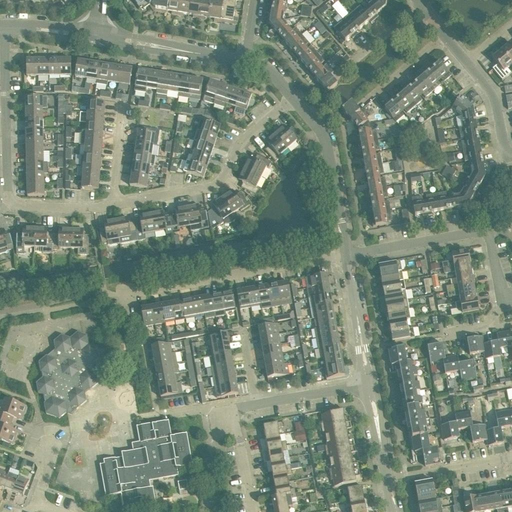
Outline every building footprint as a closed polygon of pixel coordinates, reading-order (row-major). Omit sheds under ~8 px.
[(168,0),(146,0),(137,7),(140,10),(142,9),(143,11),(149,7),(154,13),(165,15),(166,12),(167,12),(168,0)] [(177,16),(179,0),(168,0),(167,12),(172,13),(171,15),(177,16)] [(188,16),(190,0),(179,0),(177,16),(183,17),(183,15),(188,16)] [(198,20),(201,0),(190,0),(188,16),(193,16),(193,19),(198,20)] [(209,19),(212,1),(203,0),(201,0),(198,20),(204,21),(204,18),(209,19)] [(240,2),(240,0),(222,0),(222,3),(223,3),(222,8),(235,10),(236,2),(240,2)] [(284,10),(285,0),(273,0),(273,3),(270,2),(269,7),(284,10)] [(373,0),(373,2),(385,9),(386,0),(373,0)] [(223,3),(222,3),(212,1),(209,19),(214,20),(214,22),(220,23),(221,21),(220,21),(222,8),(223,3)] [(376,16),(385,9),(373,2),(364,9),(374,21),(378,18),(376,16)] [(283,21),(284,10),(269,7),(269,12),(271,12),(269,25),(283,21)] [(364,9),(363,11),(360,7),(352,13),(363,27),(369,22),(370,24),(374,21),(364,9)] [(233,19),(235,10),(222,8),(220,21),(221,21),(225,22),(225,24),(237,26),(238,20),(233,19)] [(358,32),(363,27),(352,13),(344,20),(347,23),(345,24),(356,37),(359,34),(358,32)] [(279,40),(290,30),(283,21),(269,25),(277,35),(275,37),(279,40)] [(341,22),(334,29),(345,42),(350,38),(352,40),(356,37),(345,24),(344,26),(341,22)] [(288,48),(302,37),(295,29),(292,32),(290,30),(279,40),(282,44),(284,42),(288,48)] [(294,59),(306,48),(305,47),(308,44),(302,37),(288,48),(293,53),(291,55),(294,59)] [(511,47),(509,44),(501,52),(511,65),(511,47)] [(304,66),(317,55),(311,47),(307,50),(306,48),(294,59),(297,62),(299,60),(304,66)] [(507,69),(511,65),(501,52),(492,59),(497,66),(492,70),(501,81),(511,74),(507,69)] [(309,77),(322,67),(320,65),(324,62),(317,55),(304,66),(308,71),(306,73),(309,77)] [(27,77),(38,77),(38,60),(26,60),(27,77)] [(38,77),(49,77),(49,60),(38,60),(38,77)] [(49,77),(59,77),(59,60),(49,60),(49,77)] [(59,77),(71,77),(71,60),(59,60),(59,77)] [(86,80),(89,63),(78,61),(75,78),(86,80)] [(97,81),(100,65),(89,63),(86,80),(97,81)] [(428,69),(439,82),(440,80),(443,84),(451,77),(440,63),(434,68),(432,66),(428,69)] [(108,83),(110,66),(100,65),(97,81),(96,85),(107,87),(108,83)] [(118,85),(121,68),(110,66),(108,83),(118,85)] [(330,78),(329,77),(333,73),(326,66),(323,68),(322,67),(309,77),(313,81),(315,79),(320,86),(327,94),(337,86),(330,78)] [(121,68),(118,85),(129,86),(132,70),(121,68)] [(437,83),(439,82),(428,69),(425,72),(426,74),(421,79),(432,93),(440,86),(437,83)] [(146,89),(149,72),(138,71),(134,92),(145,94),(146,89)] [(157,91),(159,74),(149,72),(146,89),(157,91)] [(168,92),(170,76),(159,74),(157,91),(156,95),(167,96),(167,92),(168,92)] [(178,94),(181,77),(170,76),(168,92),(178,94)] [(188,100),(191,79),(181,77),(178,94),(177,98),(188,100)] [(191,79),(188,100),(199,101),(203,81),(191,79)] [(425,99),(432,93),(421,79),(416,84),(414,82),(410,85),(420,97),(421,97),(422,96),(425,99)] [(214,106),(220,86),(210,82),(203,102),(214,106)] [(424,100),(421,97),(420,97),(410,85),(406,88),(408,90),(403,94),(414,108),(424,100)] [(225,105),(231,89),(220,86),(214,106),(224,109),(225,105)] [(235,108),(241,92),(231,89),(225,105),(235,108)] [(235,108),(234,114),(243,117),(245,112),(246,112),(249,105),(250,100),(252,96),(241,92),(235,108)] [(407,114),(414,108),(403,94),(397,99),(395,97),(392,100),(402,112),(404,111),(407,114)] [(463,102),(465,100),(461,97),(451,109),(461,117),(473,110),(463,102)] [(42,109),(47,109),(47,98),(25,98),(25,110),(42,109)] [(401,114),(402,112),(392,100),(388,103),(390,105),(384,110),(395,124),(403,117),(401,114)] [(104,114),(105,103),(88,102),(87,113),(104,114)] [(359,112),(358,110),(352,103),(342,111),(348,119),(354,126),(352,128),(355,131),(367,122),(368,121),(366,120),(370,117),(363,109),(359,112)] [(42,120),(42,109),(25,110),(26,120),(42,120)] [(477,121),(475,121),(473,110),(461,117),(463,128),(476,126),(478,126),(477,121)] [(103,125),(104,114),(87,113),(86,124),(103,125)] [(26,131),(43,130),(42,120),(26,120),(26,131)] [(217,137),(220,127),(200,120),(197,131),(201,132),(217,137)] [(377,141),(376,131),(372,132),(371,130),(370,130),(369,124),(367,122),(355,131),(356,138),(359,137),(360,144),(377,141)] [(102,136),(103,125),(86,124),(86,135),(102,136)] [(417,129),(414,126),(413,124),(404,132),(407,136),(417,129)] [(479,132),(477,133),(476,126),(463,128),(458,129),(460,139),(464,138),(464,140),(480,137),(479,132)] [(293,128),(288,132),(283,127),(274,134),(287,149),(296,142),(297,144),(302,140),(293,128)] [(138,132),(137,144),(153,146),(157,146),(160,131),(143,128),(143,133),(138,132)] [(26,142),(43,142),(43,130),(26,131),(26,142)] [(213,148),(217,137),(201,132),(197,131),(194,141),(213,148)] [(80,134),(79,145),(85,146),(85,145),(102,147),(102,136),(86,135),(80,134)] [(278,156),(287,149),(274,134),(265,142),(270,147),(265,151),(275,162),(280,158),(278,156)] [(478,142),(481,142),(480,137),(464,140),(465,142),(461,143),(462,152),(480,149),(478,142)] [(210,158),(213,148),(194,141),(191,151),(210,158)] [(375,152),(379,151),(377,141),(360,144),(361,151),(359,151),(360,156),(375,154),(375,152)] [(26,153),(43,153),(43,142),(26,142),(26,153)] [(151,157),(153,146),(137,144),(135,154),(151,157)] [(101,158),(102,147),(85,145),(85,146),(84,156),(101,158)] [(483,156),(481,156),(480,149),(462,152),(464,162),(469,161),(469,163),(484,161),(483,156)] [(207,168),(210,158),(191,151),(190,154),(191,156),(193,156),(191,163),(207,168)] [(27,164),(43,163),(43,153),(26,153),(27,164)] [(155,157),(151,157),(135,154),(133,165),(150,167),(154,168),(155,157)] [(380,155),(376,155),(375,154),(360,156),(361,161),(363,161),(364,168),(382,165),(380,155)] [(81,156),(80,167),(83,167),(100,168),(101,158),(84,156),(81,156)] [(268,169),(271,163),(257,156),(254,161),(248,158),(243,169),(261,178),(266,168),(268,169)] [(191,163),(187,161),(183,172),(203,179),(207,168),(191,163)] [(483,166),(485,166),(484,161),(469,163),(471,175),(485,177),(483,166)] [(48,164),(43,164),(43,163),(27,164),(27,175),(44,174),(44,175),(48,175),(48,164)] [(148,178),(150,167),(133,165),(131,175),(148,178)] [(379,175),(383,174),(382,165),(364,168),(366,175),(363,175),(364,180),(380,177),(379,175)] [(99,179),(100,168),(83,167),(83,178),(99,179)] [(256,188),(261,178),(243,169),(238,180),(244,183),(242,188),(255,195),(258,189),(256,188)] [(44,185),(44,175),(44,174),(27,175),(27,186),(44,185)] [(146,189),(148,178),(131,175),(130,187),(146,189)] [(479,187),(485,177),(471,175),(465,185),(478,193),(481,189),(479,187)] [(384,178),(380,179),(380,177),(364,180),(365,185),(367,184),(369,191),(386,188),(384,178)] [(99,190),(99,179),(83,178),(82,189),(99,190)] [(44,185),(27,186),(27,197),(44,196),(44,185)] [(476,197),(478,193),(465,185),(459,195),(467,207),(474,196),(476,197)] [(384,199),(388,198),(386,188),(369,191),(370,198),(367,198),(368,203),(384,201),(384,199)] [(241,194),(236,197),(232,191),(222,197),(233,214),(239,210),(240,212),(249,206),(241,194)] [(448,197),(446,198),(445,193),(435,195),(438,212),(445,211),(446,213),(450,212),(448,197)] [(431,213),(438,212),(435,195),(425,196),(426,201),(424,201),(427,217),(432,216),(431,213)] [(455,209),(467,207),(459,195),(448,197),(450,212),(455,211),(455,209)] [(235,217),(233,214),(222,197),(212,204),(216,210),(212,213),(211,212),(210,212),(211,213),(208,215),(208,213),(211,231),(224,222),(225,224),(227,224),(229,224),(233,222),(234,220),(234,218),(235,217)] [(424,201),(422,201),(421,197),(411,199),(414,216),(422,215),(422,217),(427,217),(424,201)] [(390,212),(388,202),(384,203),(384,201),(368,203),(369,208),(372,208),(373,215),(390,212)] [(198,205),(186,207),(190,227),(191,232),(208,229),(208,226),(205,211),(199,212),(198,205)] [(175,213),(169,214),(173,234),(179,233),(179,231),(179,229),(190,227),(186,207),(175,209),(175,213)] [(163,211),(151,214),(154,233),(165,231),(166,233),(166,236),(173,234),(169,214),(163,215),(163,211)] [(390,212),(373,215),(374,222),(372,222),(372,227),(388,225),(388,222),(392,222),(390,212)] [(141,223),(134,224),(137,239),(137,242),(144,240),(144,237),(143,235),(154,233),(151,214),(139,216),(141,223)] [(127,218),(115,220),(119,239),(119,244),(119,245),(137,242),(137,239),(134,224),(128,225),(127,218)] [(105,229),(99,230),(102,245),(108,244),(108,245),(110,246),(119,244),(119,239),(115,220),(104,222),(105,229)] [(16,250),(16,255),(23,256),(23,250),(23,247),(35,248),(35,228),(23,228),(23,232),(17,232),(17,235),(16,250)] [(35,248),(34,253),(52,254),(52,251),(53,251),(53,236),(47,236),(47,228),(35,228),(35,248)] [(53,236),(53,251),(61,251),(61,249),(71,249),(71,229),(59,229),(59,236),(53,236)] [(71,229),(71,249),(78,249),(78,255),(88,256),(89,237),(83,237),(83,230),(71,229)] [(1,230),(0,230),(0,255),(6,254),(8,251),(13,249),(9,235),(8,232),(3,234),(1,230)] [(204,232),(206,243),(213,242),(211,231),(204,232)] [(442,269),(469,264),(467,252),(451,255),(453,262),(442,264),(442,269)] [(380,276),(402,272),(400,262),(378,266),(380,276)] [(456,279),(471,276),(469,264),(442,269),(443,274),(454,272),(456,279)] [(382,285),(403,281),(402,272),(380,276),(382,285)] [(307,289),(328,285),(326,275),(305,279),(307,289)] [(457,285),(446,287),(447,292),(474,287),(471,276),(456,279),(457,285)] [(383,295),(405,291),(403,281),(382,285),(383,295)] [(277,284),(281,307),(292,305),(288,282),(277,284)] [(271,309),(281,307),(277,284),(267,286),(271,309)] [(308,299),(330,295),(328,285),(307,289),(308,299)] [(261,311),(271,309),(267,286),(257,288),(260,307),(261,311)] [(460,302),(476,299),(474,287),(447,292),(448,298),(459,296),(460,302)] [(250,308),(260,307),(257,288),(247,290),(250,308)] [(240,310),(250,308),(247,290),(236,292),(240,310)] [(403,301),(407,301),(405,291),(383,295),(385,304),(402,301),(403,301)] [(225,313),(236,311),(232,292),(221,294),(225,313)] [(226,316),(225,313),(221,294),(211,296),(215,318),(226,316)] [(310,309),(332,305),(330,295),(308,299),(310,309)] [(205,320),(215,318),(211,296),(201,298),(205,317),(205,320)] [(195,318),(205,317),(201,298),(191,300),(195,318)] [(456,310),(450,311),(451,316),(478,312),(478,311),(476,299),(460,302),(455,303),(456,310)] [(185,320),(195,318),(191,300),(181,301),(185,320)] [(175,322),(185,320),(181,301),(171,303),(175,322)] [(408,309),(407,301),(403,301),(402,301),(385,304),(387,313),(408,309)] [(165,324),(175,322),(171,303),(161,305),(165,324)] [(155,325),(165,324),(161,305),(152,307),(155,325)] [(315,319),(334,316),(332,305),(310,309),(312,320),(315,319)] [(144,327),(155,325),(152,307),(141,309),(144,327)] [(410,319),(408,309),(387,313),(389,323),(406,320),(410,319)] [(317,329),(335,325),(334,316),(315,319),(317,329)] [(390,332),(408,329),(406,320),(389,323),(390,332)] [(260,338),(278,335),(277,325),(258,328),(260,338)] [(315,339),(337,336),(335,325),(317,329),(314,329),(315,339)] [(392,342),(409,339),(414,338),(412,328),(408,329),(390,332),(392,342)] [(511,348),(511,347),(511,337),(511,332),(496,335),(497,343),(498,342),(499,350),(511,348)] [(95,374),(92,365),(99,359),(97,349),(89,346),(87,337),(77,333),(70,339),(61,336),(54,342),(56,353),(50,358),(46,357),(39,363),(41,373),(42,374),(43,379),(36,384),(38,394),(44,396),(45,403),(44,404),(46,415),(59,420),(67,413),(71,415),(86,402),(85,394),(89,391),(90,391),(98,384),(96,375),(95,374)] [(210,347),(229,344),(227,333),(208,337),(210,347)] [(262,349),(280,345),(278,335),(260,338),(262,349)] [(320,349),(339,346),(337,336),(315,339),(317,350),(320,349)] [(482,345),(483,345),(482,338),(466,340),(469,356),(484,353),(482,345)] [(501,358),(499,350),(498,342),(497,343),(483,345),(482,345),(484,353),(485,360),(501,358)] [(153,358),(172,354),(170,344),(151,347),(153,358)] [(212,357),(231,354),(229,344),(210,347),(212,356),(212,357)] [(263,359),(282,355),(280,345),(262,349),(263,359)] [(442,360),(445,359),(442,345),(427,347),(430,362),(442,360)] [(322,359),(341,356),(339,346),(320,349),(322,359)] [(414,362),(406,363),(404,348),(388,351),(391,366),(388,367),(390,373),(391,374),(400,373),(414,454),(421,453),(424,468),(440,465),(437,449),(429,451),(425,429),(430,428),(427,413),(423,414),(414,362)] [(155,368),(177,364),(175,354),(172,354),(153,358),(155,368)] [(211,368),(232,364),(231,354),(212,357),(212,356),(209,357),(211,368)] [(284,365),(282,355),(263,359),(265,369),(284,365)] [(324,369),(343,366),(341,356),(322,359),(324,369)] [(460,373),(458,364),(457,357),(445,359),(442,360),(445,375),(460,373)] [(461,378),(460,378),(460,380),(476,377),(473,362),(458,364),(460,373),(461,378)] [(176,375),(179,374),(177,364),(155,368),(157,378),(175,374),(176,375)] [(212,378),(234,374),(232,364),(211,368),(212,378)] [(267,379),(289,375),(287,365),(284,365),(265,369),(267,379)] [(343,366),(324,369),(326,380),(345,377),(343,366)] [(177,384),(176,375),(175,374),(157,378),(159,388),(177,384)] [(217,388),(236,384),(234,374),(212,378),(214,389),(217,388)] [(177,384),(159,388),(161,398),(182,395),(180,384),(177,384)] [(217,388),(214,389),(216,399),(219,398),(238,395),(236,384),(217,388)] [(21,421),(26,408),(8,401),(5,409),(0,406),(0,419),(8,423),(10,417),(21,421)] [(321,429),(350,423),(349,417),(344,418),(343,412),(321,416),(322,423),(320,423),(321,429)] [(501,430),(511,427),(511,422),(510,412),(495,415),(498,429),(501,429),(501,430)] [(470,429),(472,428),(470,413),(454,416),(456,424),(458,431),(470,429)] [(6,428),(8,423),(0,419),(0,441),(13,446),(17,433),(6,428)] [(186,435),(171,437),(168,422),(137,428),(140,443),(134,444),(135,452),(122,454),(123,460),(116,461),(116,459),(104,461),(105,465),(100,466),(106,498),(121,495),(124,510),(128,510),(128,511),(136,511),(136,508),(144,507),(144,510),(152,509),(151,505),(155,505),(152,488),(148,489),(147,482),(178,477),(176,469),(192,466),(186,435)] [(265,439),(279,436),(278,429),(283,428),(282,423),(263,426),(265,439)] [(325,440),(347,436),(346,430),(351,429),(350,423),(321,429),(322,434),(324,433),(325,440)] [(459,439),(458,431),(456,424),(441,426),(444,442),(459,439)] [(486,432),(485,426),(472,428),(470,429),(472,444),(487,441),(486,432)] [(504,444),(501,430),(501,429),(498,429),(486,432),(487,441),(488,447),(504,444)] [(267,450),(286,447),(285,442),(281,443),(279,436),(265,439),(267,450)] [(325,452),(354,447),(353,441),(348,442),(347,436),(325,440),(327,447),(324,447),(325,452)] [(270,462),(284,459),(282,452),(287,452),(286,447),(267,450),(270,462)] [(330,464),(351,460),(350,454),(355,453),(354,447),(325,452),(326,457),(328,457),(330,464)] [(290,465),(290,466),(285,467),(284,459),(270,462),(272,474),(291,470),(294,469),(294,465),(290,465)] [(329,476),(358,471),(357,465),(352,465),(351,460),(330,464),(331,470),(328,471),(329,476)] [(274,486),(288,483),(287,476),(292,475),(291,470),(272,474),(274,486)] [(0,491),(2,490),(8,474),(0,471),(0,491)] [(358,471),(329,476),(330,481),(333,481),(334,488),(356,484),(355,478),(359,477),(358,471)] [(10,502),(18,478),(8,474),(2,490),(3,490),(9,492),(6,499),(7,501),(10,502)] [(23,497),(29,482),(18,478),(10,502),(14,504),(17,495),(23,497)] [(416,494),(433,491),(431,481),(414,484),(416,494)] [(276,497),(295,494),(294,489),(290,490),(288,483),(274,486),(276,497)] [(460,496),(458,486),(453,487),(453,486),(450,486),(452,497),(460,496)] [(349,502),(363,499),(361,487),(342,490),(343,495),(348,495),(349,502)] [(418,503),(435,500),(433,491),(416,494),(418,503)] [(507,511),(507,509),(511,507),(511,497),(511,491),(499,494),(502,511),(507,511)] [(293,507),(291,499),(296,499),(295,494),(276,497),(272,498),(274,510),(288,508),(293,507)] [(502,511),(499,494),(487,496),(490,511),(497,511),(496,511),(502,511)] [(457,506),(461,505),(460,496),(452,497),(454,507),(457,506)] [(488,511),(490,511),(487,496),(475,498),(477,511),(488,511)] [(477,511),(475,498),(463,500),(465,511),(477,511)] [(346,511),(360,511),(365,511),(363,499),(349,502),(350,509),(346,510),(346,511)] [(418,503),(419,511),(422,511),(441,509),(440,499),(435,500),(418,503)]
